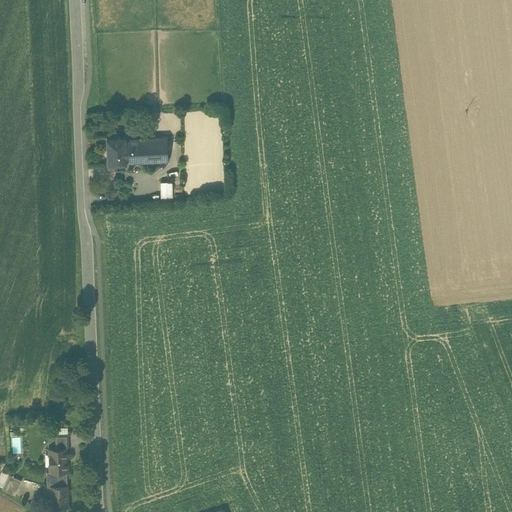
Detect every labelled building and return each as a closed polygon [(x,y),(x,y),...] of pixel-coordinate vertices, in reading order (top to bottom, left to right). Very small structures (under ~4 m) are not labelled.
[(126,134),(107,135),(108,162),(127,162),(126,138),(126,134)] [(126,138),(127,162),(169,160),(167,135),(126,138)] [(161,198),(173,198),(172,180),(161,180),(161,198)] [(57,434),(56,434),(56,448),(66,447),(66,448),(68,448),(68,433),(57,434)] [(13,437),(13,452),(21,452),(21,436),(13,437)] [(56,448),(50,448),(51,470),(67,469),(66,448),(66,447),(56,448)] [(51,470),(47,470),(47,485),(51,485),(52,506),(68,505),(67,469),(51,470)] [(22,480),(9,474),(2,489),(15,494),(22,480)]
